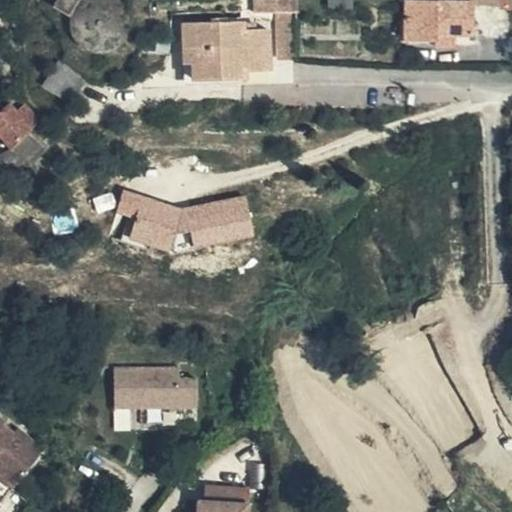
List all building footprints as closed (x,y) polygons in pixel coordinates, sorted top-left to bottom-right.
[(72,0),(54,0),(48,12),(63,18),(61,31),(64,41),(71,50),(78,54),(88,57),(96,57),(104,54),(112,49),(117,43),(120,32),(120,22),(117,15),(111,6),(103,0),(102,0),(81,0),(77,2),(72,0)] [(276,0),(263,0),(268,61),(285,62),(281,34),(276,0)] [(469,10),(401,8),(401,46),(432,46),(433,39),(469,40),(469,10)] [(237,34),(235,25),(175,27),(176,67),(184,67),(186,83),(237,83),(237,74),(262,74),(260,34),(237,34)] [(43,80),(67,100),(86,77),(62,57),(43,80)] [(0,87),(0,98),(11,120),(26,109),(34,105),(25,87),(20,78),(0,87)] [(34,105),(45,99),(36,83),(25,87),(34,105)] [(180,215),(120,197),(113,223),(134,228),(128,250),(166,260),(172,244),(190,241),(191,256),(253,241),(244,198),(180,215)] [(156,408),(197,409),(199,382),(179,381),(180,369),(114,368),(114,407),(156,408)] [(0,490),(5,495),(33,460),(6,439),(1,445),(0,444),(0,490)] [(237,511),(237,503),(200,501),(199,511),(237,511)]
